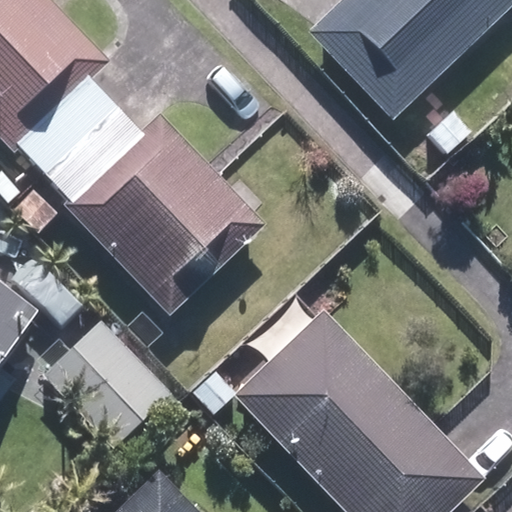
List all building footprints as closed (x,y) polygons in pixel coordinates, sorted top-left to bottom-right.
[(113,110),(88,83),(109,63),(48,0),(0,0),(0,146),(166,319),(264,226),(158,116),(138,135),(113,110)] [(511,2),(511,0),(342,0),(340,2),(303,38),(388,125),(511,2)] [(0,360),(37,313),(0,284),(0,360)] [(454,448),(322,309),(230,395),(340,511),(449,511),(484,480),(454,448)] [(170,395),(98,324),(84,339),(41,381),(112,452),(170,395)] [(197,511),(157,470),(113,511),(197,511)]
